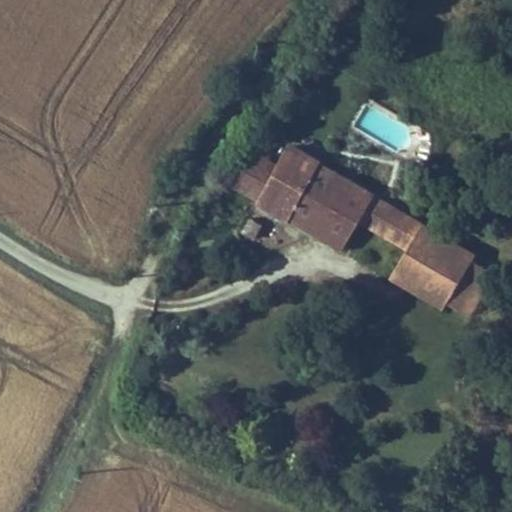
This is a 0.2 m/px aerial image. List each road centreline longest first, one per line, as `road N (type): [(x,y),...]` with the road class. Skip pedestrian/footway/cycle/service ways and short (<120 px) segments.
road 1 (track): [(24,511),(311,0)]
road 2 (unclassified): [(0,250),(22,265),(143,304)]
